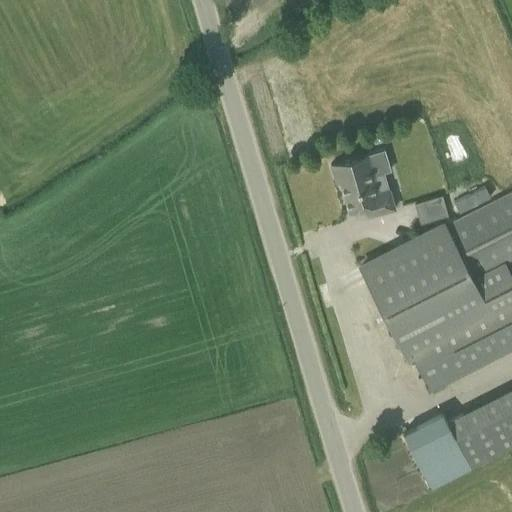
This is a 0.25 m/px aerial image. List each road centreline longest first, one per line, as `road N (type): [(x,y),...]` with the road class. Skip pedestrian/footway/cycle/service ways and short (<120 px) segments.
road 1 (unclassified): [(350,511),(201,0)]
road 2 (track): [(332,447),(511,363)]
